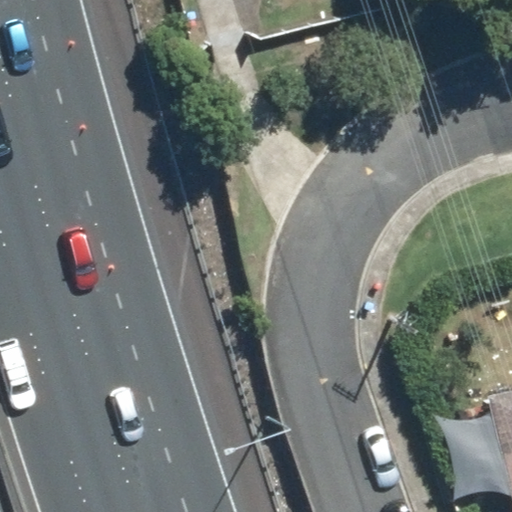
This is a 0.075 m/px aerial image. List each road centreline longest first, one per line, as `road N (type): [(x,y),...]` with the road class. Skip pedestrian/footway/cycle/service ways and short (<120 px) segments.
road 1 (residential): [(511,106),(426,126),(380,151),(320,221),(299,320),(321,426),(355,511)]
road 2 (motorway): [(0,211),(90,511)]
